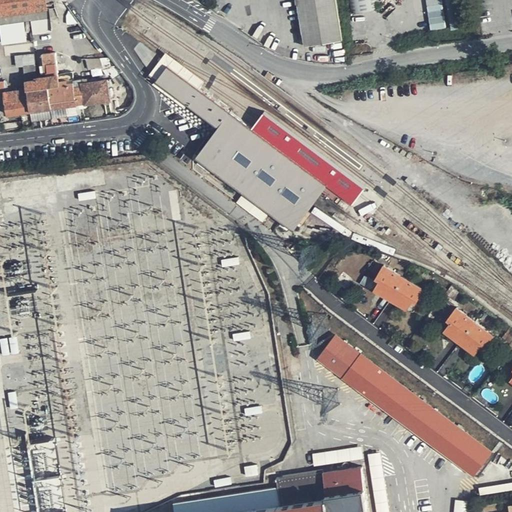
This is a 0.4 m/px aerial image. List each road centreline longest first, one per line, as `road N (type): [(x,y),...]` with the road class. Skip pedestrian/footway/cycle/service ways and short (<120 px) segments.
road 1 (tertiary): [(167,0),(297,73),(338,74),(511,44)]
road 2 (residential): [(287,258),(359,326),(511,439)]
road 3 (residential): [(127,125),(287,258)]
road 4 (tertiary): [(127,125),(141,115),(145,98),(99,25),(107,0)]
road 5 (tertiary): [(0,141),(127,125)]
